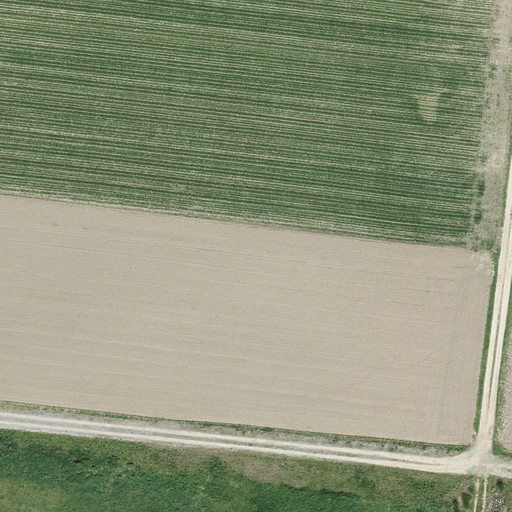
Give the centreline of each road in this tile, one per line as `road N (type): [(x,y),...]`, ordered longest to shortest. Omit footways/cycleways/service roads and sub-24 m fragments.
road 1 (track): [(511,471),(0,416)]
road 2 (track): [(511,194),(481,468)]
